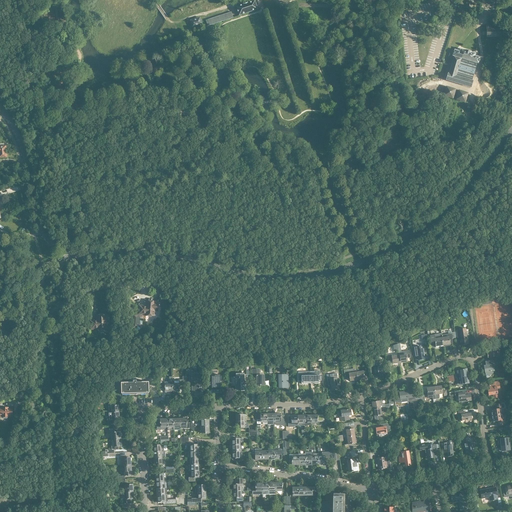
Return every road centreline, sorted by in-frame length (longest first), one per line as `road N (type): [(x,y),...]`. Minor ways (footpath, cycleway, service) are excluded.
road 1 (tertiary): [(68,259),(146,251),(290,278),(337,268),(431,222),(511,129)]
road 2 (unclassified): [(41,277),(63,508)]
road 3 (residential): [(145,511),(140,412),(217,406)]
road 4 (tertiary): [(68,259),(38,225),(23,148),(0,106)]
road 5 (unknown): [(38,270),(18,159),(0,117)]
road 6 (residential): [(374,490),(219,465)]
road 7 (residential): [(217,406),(361,399)]
